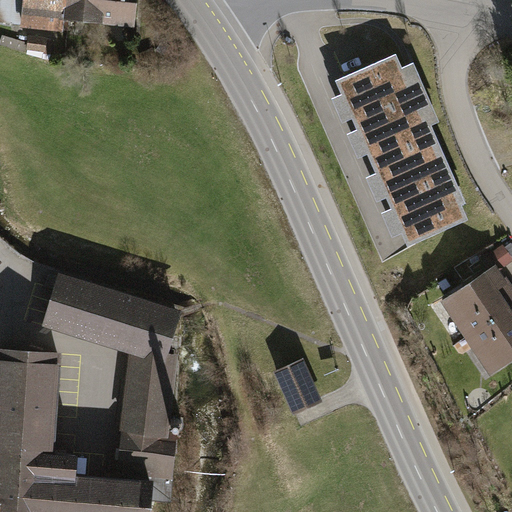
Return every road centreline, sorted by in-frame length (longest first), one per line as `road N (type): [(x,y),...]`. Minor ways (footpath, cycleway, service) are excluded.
road 1 (tertiary): [(214,37),(263,124),(438,511)]
road 2 (residential): [(474,13),(456,88),(470,137),(511,206)]
